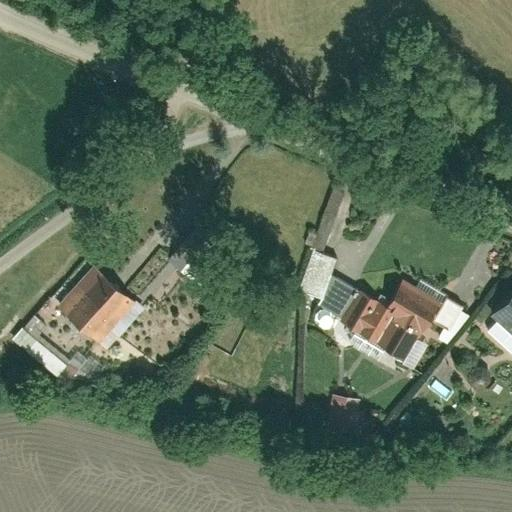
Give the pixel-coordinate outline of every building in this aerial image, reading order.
[(308,226),(303,241),(322,248),(342,190),(330,186),(316,228),(308,226)] [(207,207),(141,289),(172,313),(238,232),(207,207)] [(310,255),(298,292),(320,299),(332,262),(310,255)] [(88,265),(51,309),(101,351),(138,307),(88,265)] [(191,297),(209,311),(232,281),(213,268),(191,297)] [(333,279),(318,305),(338,316),(353,290),(333,279)] [(355,289),(336,321),(404,363),(420,337),(422,338),(440,309),(401,286),(387,309),(355,289)] [(511,356),(511,292),(491,316),(498,323),(487,334),(511,356)] [(434,327),(448,333),(458,309),(445,303),(434,327)] [(63,381),(84,357),(38,317),(17,340),(63,381)] [(331,403),(326,435),(355,439),(360,407),(331,403)]
